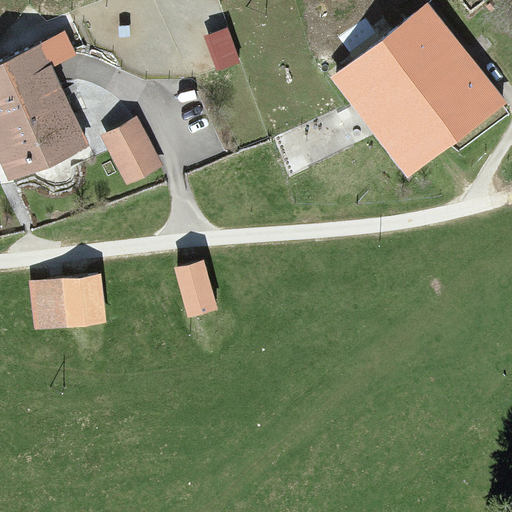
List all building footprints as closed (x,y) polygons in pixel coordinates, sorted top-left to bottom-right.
[(426,4),(329,79),(406,178),(503,103),(426,4)] [(228,27),(203,36),(215,70),(240,61),(228,27)] [(64,31),(0,60),(0,164),(9,184),(90,146),(52,66),(76,55),(64,31)] [(132,121),(99,138),(122,184),(155,168),(132,121)] [(199,260),(173,267),(186,317),(212,310),(199,260)] [(99,276),(24,284),(28,327),(103,320),(99,276)]
